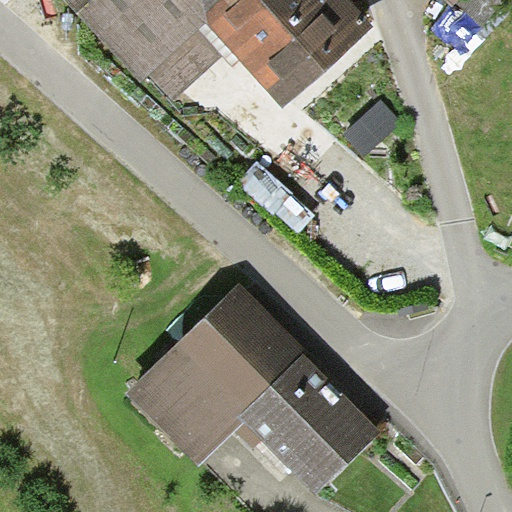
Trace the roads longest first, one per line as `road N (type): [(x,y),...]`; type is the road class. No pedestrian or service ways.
road 1 (residential): [(463,393),(409,382),(343,332),(0,38)]
road 2 (residential): [(498,511),(466,436),(463,393)]
